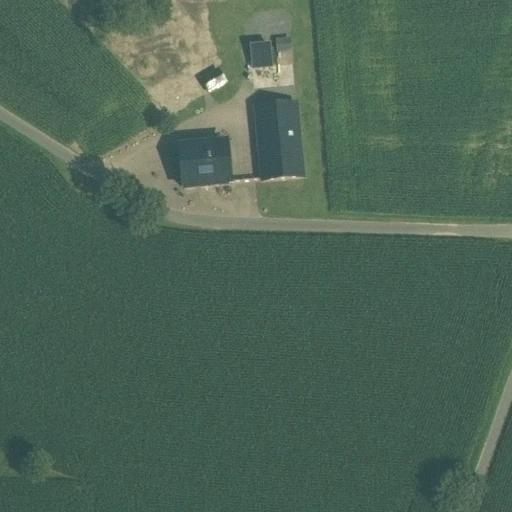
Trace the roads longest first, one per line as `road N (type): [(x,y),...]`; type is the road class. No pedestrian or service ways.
road 1 (unclassified): [(0,98),(135,187),(225,216),(511,219)]
road 2 (unclassified): [(511,387),(464,511)]
